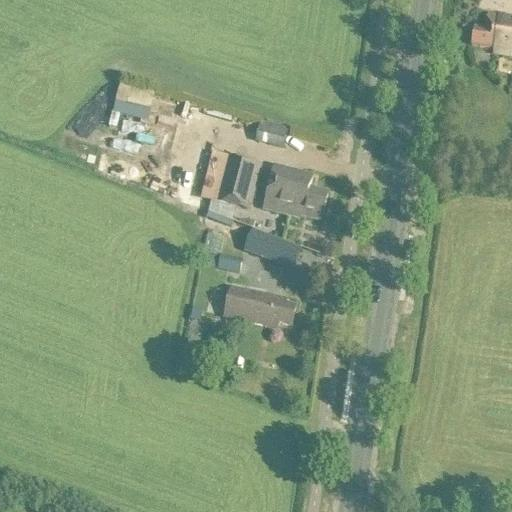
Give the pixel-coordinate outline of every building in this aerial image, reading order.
[(511,61),(511,23),(488,21),(486,34),(475,33),(473,52),(495,55),(494,59),(511,61)] [(136,113),(137,94),(116,93),(115,112),(136,113)] [(283,154),(289,133),(261,126),(256,147),(283,154)] [(230,163),(218,209),(251,217),(263,171),(230,163)] [(314,183),(276,173),(265,215),(300,224),(301,222),(322,227),(329,200),(314,196),(314,195),(311,194),(314,183)] [(276,265),(283,246),(254,235),(247,254),(276,265)] [(242,266),(221,261),(219,273),(239,278),(242,266)] [(292,331),(295,313),(288,311),(289,306),(233,294),(226,324),(278,335),(280,329),(292,331)]
